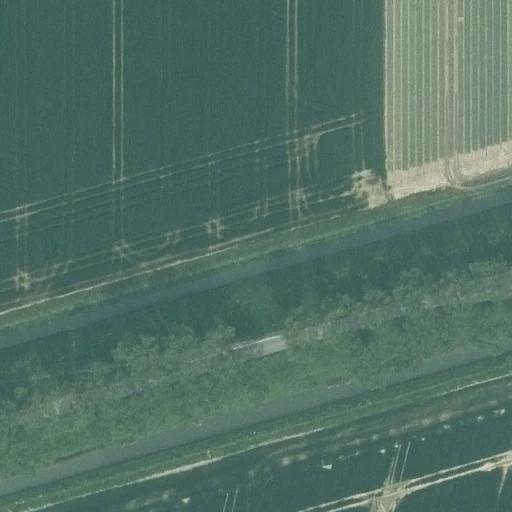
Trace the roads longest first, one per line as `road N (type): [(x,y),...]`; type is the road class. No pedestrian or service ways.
road 1 (unclassified): [(0,426),(511,278)]
road 2 (track): [(271,348),(0,393)]
